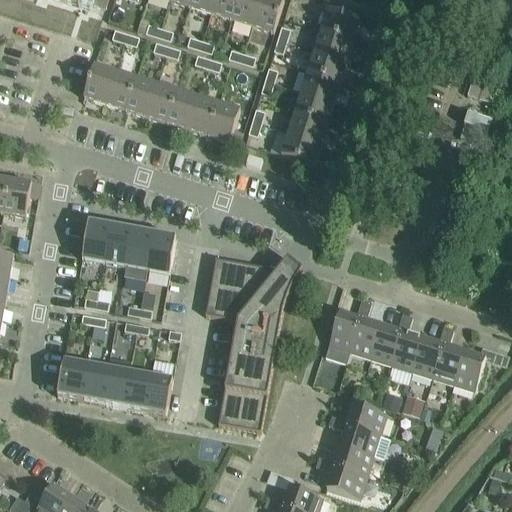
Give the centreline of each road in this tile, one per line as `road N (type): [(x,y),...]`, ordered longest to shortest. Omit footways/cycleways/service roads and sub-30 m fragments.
road 1 (residential): [(511,342),(395,303),(404,252),(352,247),(64,158)]
road 2 (residential): [(140,511),(9,432),(64,158)]
road 3 (residential): [(240,511),(302,396)]
